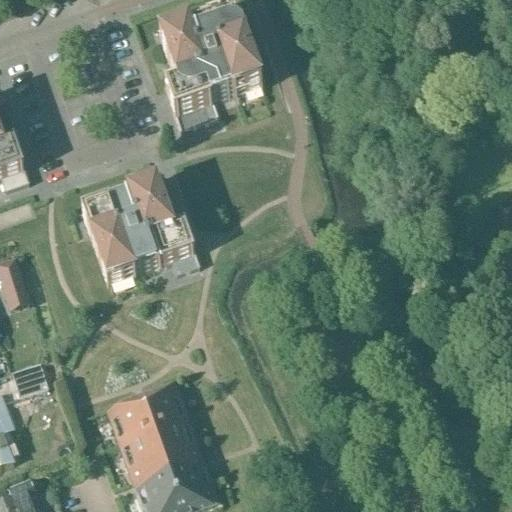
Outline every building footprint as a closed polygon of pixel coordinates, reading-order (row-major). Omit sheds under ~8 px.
[(371,4),(345,14),(350,29),(377,20),(371,4)] [(263,93),(236,18),(161,45),(177,91),(165,95),(181,139),(182,138),(182,137),(210,127),(205,113),(213,110),(213,109),(234,102),(234,103),(263,93)] [(0,143),(0,185),(1,185),(5,197),(27,189),(28,190),(29,190),(15,149),(3,153),(0,143)] [(82,217),(108,292),(172,269),(176,281),(198,273),(198,274),(200,274),(185,233),(174,237),(157,190),(129,200),(129,202),(109,209),(108,208),(82,217)] [(41,372),(13,380),(20,404),(48,396),(41,372)] [(213,511),(219,510),(175,388),(121,407),(123,412),(107,417),(140,511),(213,511)] [(0,475),(14,470),(0,434),(0,429),(10,425),(1,402),(0,402),(0,475)] [(14,504),(0,510),(0,511),(33,511),(29,502),(35,499),(30,487),(11,495),(14,504)] [(49,497),(39,501),(43,511),(53,508),(49,497)]
